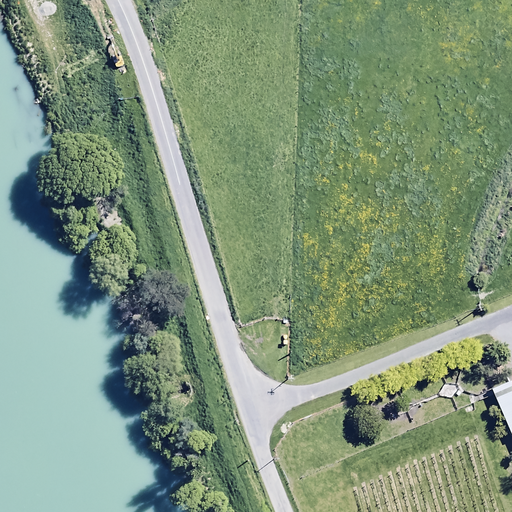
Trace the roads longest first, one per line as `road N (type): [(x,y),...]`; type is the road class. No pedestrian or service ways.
road 1 (unclassified): [(116,0),(188,202),(249,416)]
road 2 (unclassified): [(249,416),(511,312)]
